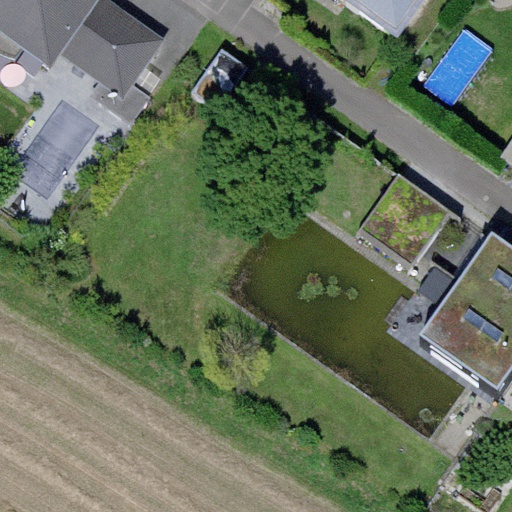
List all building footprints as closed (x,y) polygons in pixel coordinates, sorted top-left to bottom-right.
[(0,0),(0,35),(50,71),(99,0),(0,0)] [(427,0),(353,0),(348,8),(397,43),(427,0)] [(158,49),(109,15),(75,63),(113,90),(100,107),(132,130),(150,104),(129,90),(158,49)] [(195,100),(220,117),(250,75),(225,57),(195,100)] [(511,154),(500,171),(511,178),(511,154)] [(415,272),(453,218),(400,181),(363,235),(415,272)] [(511,257),(496,246),(424,346),(500,400),(511,383),(511,257)]
